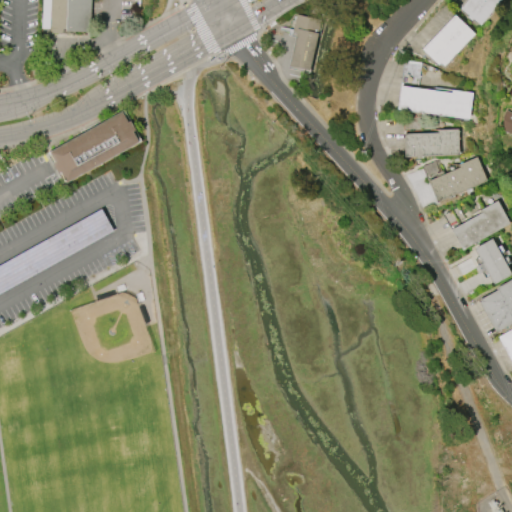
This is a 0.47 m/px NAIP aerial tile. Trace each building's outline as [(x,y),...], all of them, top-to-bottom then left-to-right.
[(50,33),(51,0),(92,0),(91,32),(75,32),(75,34),(50,33)] [(460,8),(466,0),(500,0),(480,25),(472,18),(470,20),(466,17),(468,15),(460,8)] [(320,20),(309,70),(289,66),(296,34),(292,33),(296,14),(320,20)] [(420,49),(454,14),(474,33),(443,65),(441,63),(438,66),(420,49)] [(401,82),(403,60),(421,62),(418,84),(401,82)] [(469,118),(397,109),(400,86),(451,92),(451,90),(472,92),(469,118)] [(511,134),(502,130),(502,117),(506,110),(511,112),(511,134)] [(49,152),(121,112),(127,122),(129,121),(135,130),(132,132),(138,143),(66,183),(59,172),(57,173),(52,164),(54,162),(49,152)] [(458,155),(404,157),(403,134),(438,133),(438,130),(457,129),(458,155)] [(486,181),(436,202),(427,181),(459,167),(458,164),(476,157),(486,181)] [(427,179),(422,166),(438,160),(443,172),(427,179)] [(497,200),(510,224),(462,250),(451,229),(481,213),(480,210),(497,200)] [(491,239),(511,274),(493,284),(485,270),(478,274),(474,267),(481,263),(474,249),(491,239)] [(511,278),(511,323),(494,332),(478,300),(496,291),(494,287),(511,278)] [(511,362),(498,336),(511,329),(511,362)]
